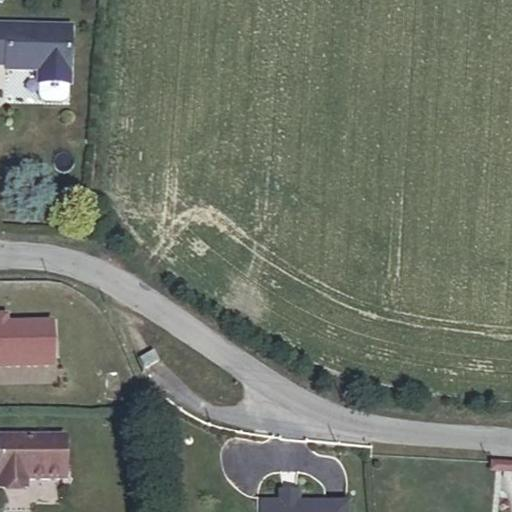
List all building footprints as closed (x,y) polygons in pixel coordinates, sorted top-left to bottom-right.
[(39,85),(39,96),(40,101),(45,104),(61,104),(66,102),(68,97),(68,85),(69,85),(71,29),(0,26),(0,66),(5,67),(6,71),(39,72),(38,85),(39,85)] [(0,368),(52,368),(51,324),(3,325),(3,323),(0,322),(0,368)] [(153,349),(148,340),(135,347),(141,356),(153,349)] [(26,473),(61,474),(62,431),(0,430),(0,481),(26,482),(26,473)] [(322,487),(307,486),(306,495),(306,499),(321,500),(322,487)] [(306,499),(288,497),(287,511),(353,511),(354,502),(321,500),(306,499)]
